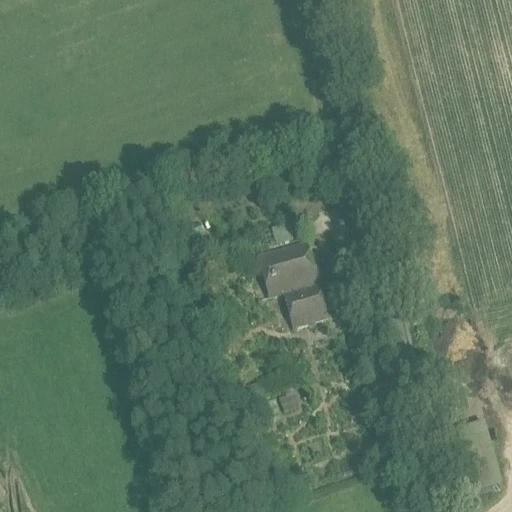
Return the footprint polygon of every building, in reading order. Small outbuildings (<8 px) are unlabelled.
[(279,247),(306,240),(301,223),(274,230),(279,247)] [(306,246),(257,259),(269,301),(283,297),(293,331),(328,321),(306,246)] [(379,332),(377,321),(366,277),(344,282),(355,326),(358,337),(379,332)] [(200,422),(201,421),(312,384),(304,362),(276,370),(278,377),(271,380),(273,385),(257,390),(253,380),(193,400),(200,422)] [(441,438),(459,501),(492,492),(503,489),(485,425),(441,438)]
